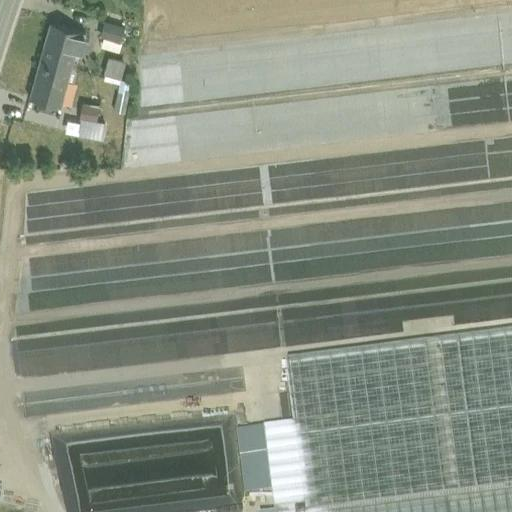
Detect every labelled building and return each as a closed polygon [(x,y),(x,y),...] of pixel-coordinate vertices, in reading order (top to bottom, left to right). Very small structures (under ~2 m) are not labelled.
[(117,49),(123,24),(105,20),(99,44),(117,49)] [(82,49),(87,30),(50,21),(31,95),(62,103),(76,48),(82,49)] [(78,101),(76,133),(99,134),(99,119),(97,119),(98,102),(78,101)] [(511,511),(511,345),(279,374),(296,511),(511,511)] [(262,427),(283,425),(280,406),(260,409),(262,427)]
